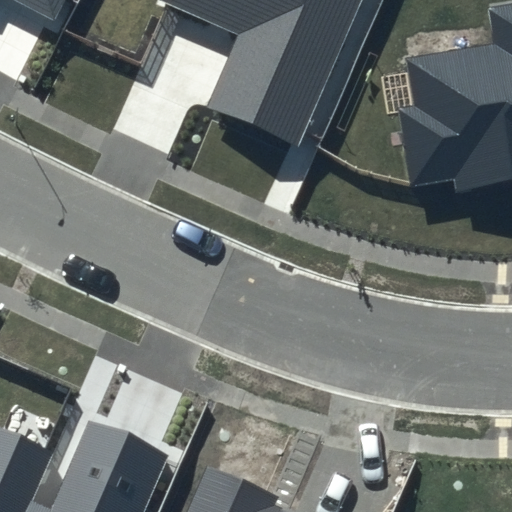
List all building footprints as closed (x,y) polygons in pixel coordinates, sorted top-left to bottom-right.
[(60,0),(17,0),(51,17),(60,0)] [(157,0),(240,36),(210,104),(298,143),(361,0),(157,0)] [(495,49),(410,62),(417,110),(403,112),(414,180),(453,174),(455,189),(511,179),(511,3),(488,7),(495,49)] [(48,452),(0,431),(0,511),(143,511),(168,455),(88,421),(48,511),(47,511),(26,503),(48,452)] [(275,496),(208,467),(188,511),(287,511),(271,505),(275,496)]
